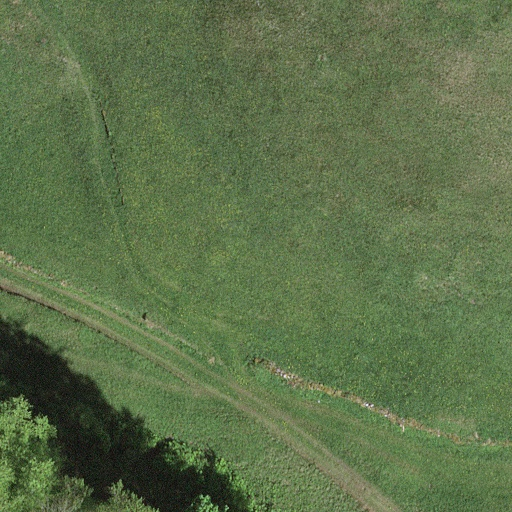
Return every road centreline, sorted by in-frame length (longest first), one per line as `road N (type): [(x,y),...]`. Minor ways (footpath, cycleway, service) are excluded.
road 1 (track): [(0,282),(232,394)]
road 2 (track): [(400,511),(232,394)]
